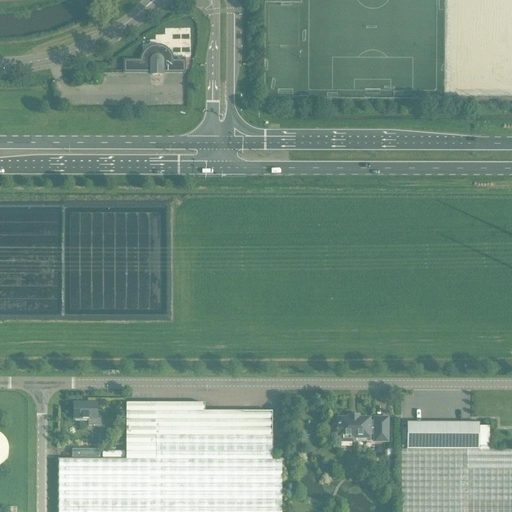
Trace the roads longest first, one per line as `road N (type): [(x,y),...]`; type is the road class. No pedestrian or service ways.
road 1 (tertiary): [(41,382),(511,383)]
road 2 (primary): [(219,168),(511,167)]
road 3 (primary): [(511,143),(230,143)]
road 4 (primary): [(0,169),(219,168)]
road 5 (primary): [(211,142),(0,145)]
road 6 (tertiary): [(230,143),(231,0)]
road 7 (tertiary): [(214,0),(211,142)]
road 8 (unclassified): [(41,511),(41,382)]
